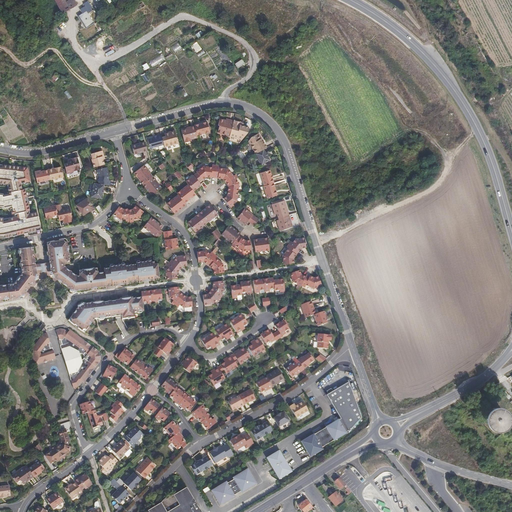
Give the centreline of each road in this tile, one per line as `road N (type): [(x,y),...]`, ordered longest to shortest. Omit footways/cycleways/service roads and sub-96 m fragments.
road 1 (unclassified): [(352,348),(287,154),(265,122),(220,104),(114,131)]
road 2 (secondary): [(511,232),(487,151),(458,96),(417,47),(350,0)]
road 3 (track): [(92,68),(179,17),(240,39),(255,60)]
road 4 (residential): [(201,443),(352,348)]
road 5 (track): [(511,145),(496,97),(441,0)]
road 6 (residential): [(0,247),(92,224),(127,191)]
road 7 (residential): [(173,222),(191,247),(197,290),(200,317),(188,343)]
